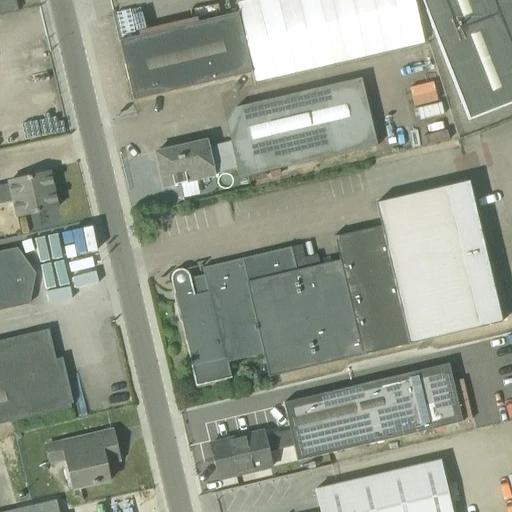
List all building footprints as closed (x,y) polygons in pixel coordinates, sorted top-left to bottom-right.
[(0,0),(0,14),(18,11),(15,0),(0,0)] [(511,0),(421,0),(468,120),(511,103),(511,0)] [(119,41),(133,101),(251,74),(238,14),(119,41)] [(361,79),(236,108),(227,123),(231,142),(208,147),(214,174),(237,169),(239,178),(376,146),(361,79)] [(214,175),(214,174),(208,147),(206,141),(155,153),(163,188),(214,175)] [(17,217),(58,208),(50,173),(9,182),(9,186),(0,188),(0,204),(13,202),(17,217)] [(180,270),(179,270),(177,270),(175,271),(174,272),(173,274),(172,275),(171,277),(171,279),(171,281),(196,387),(215,382),(231,378),(228,362),(263,354),(268,378),(481,328),(447,187),(399,198),(375,203),(381,226),(359,231),(359,230),(357,231),(334,236),(339,260),(320,265),(318,254),(305,257),(302,245),(202,268),(203,274),(190,277),(188,273),(186,271),(183,270),(180,270)] [(0,310),(29,305),(36,274),(17,248),(0,252),(0,310)] [(49,330),(0,341),(0,424),(71,408),(62,368),(53,370),(45,335),(50,334),(49,330)] [(274,467),(369,445),(462,422),(449,364),(356,386),(284,403),(290,430),(278,433),(278,432),(276,432),(276,433),(266,435),(265,429),(212,441),(219,480),(274,467)] [(112,431),(48,446),(51,462),(67,458),(74,489),(110,481),(106,464),(119,461),(112,431)] [(451,511),(440,461),(315,489),(320,511),(451,511)] [(59,511),(57,500),(4,511),(59,511)]
